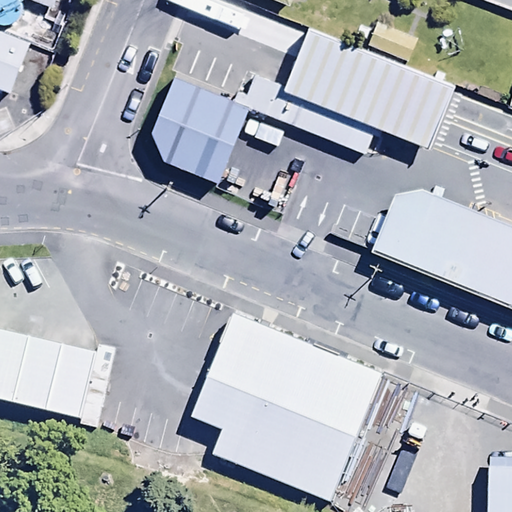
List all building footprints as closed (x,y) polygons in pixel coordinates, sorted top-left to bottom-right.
[(245,0),(289,17),(295,0),(245,0)] [(454,87),(306,26),(281,86),(429,147),(454,87)] [(32,43),(0,30),(0,85),(12,91),(32,43)] [(248,105),(180,77),(148,154),(216,182),(248,105)] [(511,226),(404,182),(375,251),(511,307),(511,226)] [(385,373),(242,314),(198,421),(231,435),(223,456),(332,501),(385,373)] [(0,398),(107,422),(121,355),(0,326),(0,398)] [(511,511),(511,462),(488,462),(487,511),(511,511)]
